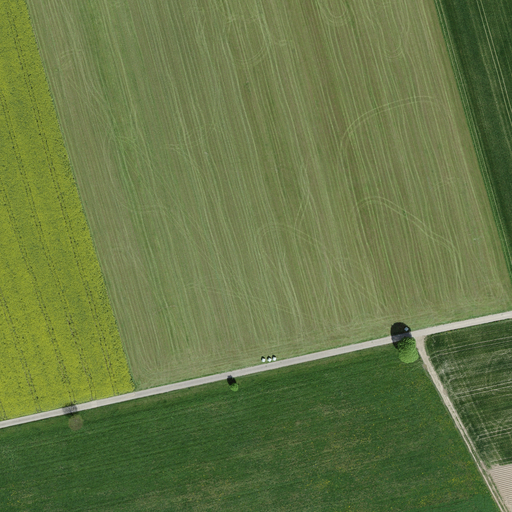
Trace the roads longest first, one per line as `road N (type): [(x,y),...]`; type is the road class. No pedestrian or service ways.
road 1 (track): [(511,315),(0,425)]
road 2 (track): [(502,511),(411,335)]
